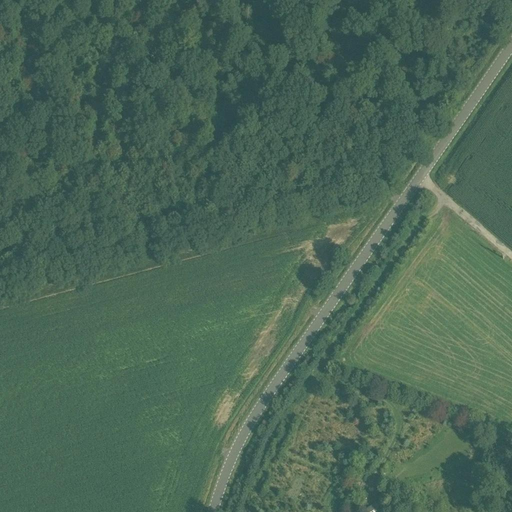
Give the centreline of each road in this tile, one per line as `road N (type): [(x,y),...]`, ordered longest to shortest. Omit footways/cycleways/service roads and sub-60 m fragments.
road 1 (tertiary): [(419,177),(253,418),(213,511)]
road 2 (tertiary): [(511,45),(419,177)]
road 3 (unclassified): [(419,177),(511,256)]
